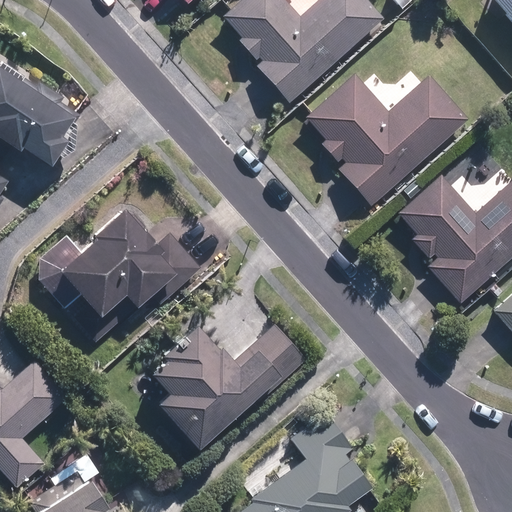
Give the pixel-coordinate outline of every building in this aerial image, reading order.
[(287,103),(379,18),(362,0),(313,0),(297,16),(282,0),(232,0),(217,14),(238,37),(234,40),(252,59),(255,56),(260,61),(254,66),(287,103)] [(410,0),(391,0),(401,9),(410,0)] [(511,0),(485,0),(511,29),(511,0)] [(44,171),(65,140),(56,134),(68,115),(0,68),(0,199),(3,196),(0,194),(0,186),(7,177),(0,171),(0,168),(13,150),(44,171)] [(369,208),(464,118),(423,74),(384,110),(348,72),(302,116),(322,138),(316,143),(337,165),(332,168),(369,208)] [(456,303),(511,250),(511,172),(472,211),(436,173),(394,213),(413,233),(407,239),(424,257),(418,263),(456,303)] [(152,242),(117,207),(74,248),(60,233),(35,256),(33,280),(70,317),(83,304),(95,316),(118,293),(131,307),(146,292),(158,304),(198,265),(164,230),(152,242)] [(511,290),(489,312),(511,337),(511,290)] [(162,392),(151,401),(192,447),(263,384),(268,389),(303,358),(270,321),(227,361),(191,321),(175,336),(181,342),(173,349),(168,344),(153,357),(157,361),(145,372),(162,392)] [(0,471),(14,487),(42,463),(19,437),(65,396),(32,360),(0,387),(0,471)] [(299,456),(230,511),(342,511),(347,508),(344,504),(368,484),(342,452),(350,446),(321,410),(285,439),(299,456)] [(98,511),(97,510),(103,507),(75,464),(23,498),(32,511),(98,511)]
